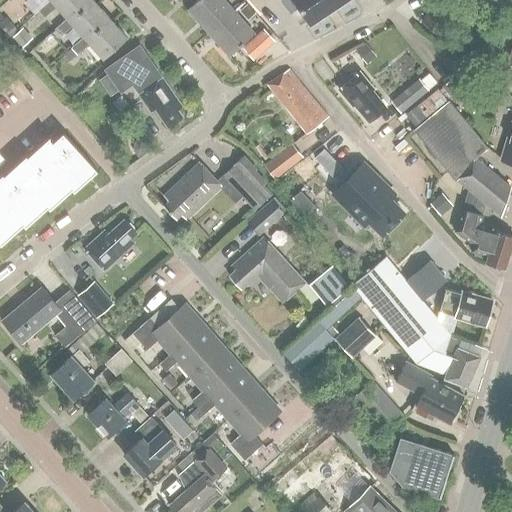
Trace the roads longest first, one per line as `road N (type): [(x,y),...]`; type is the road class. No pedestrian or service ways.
road 1 (residential): [(416,511),(125,187)]
road 2 (unknown): [(282,67),(511,310)]
road 3 (residential): [(217,97),(384,10)]
road 4 (secondary): [(463,511),(511,354)]
road 5 (residential): [(0,283),(125,187)]
road 6 (unclassified): [(92,511),(0,408)]
road 7 (residential): [(125,187),(204,131),(217,97)]
road 8 (residential): [(217,97),(132,0)]
